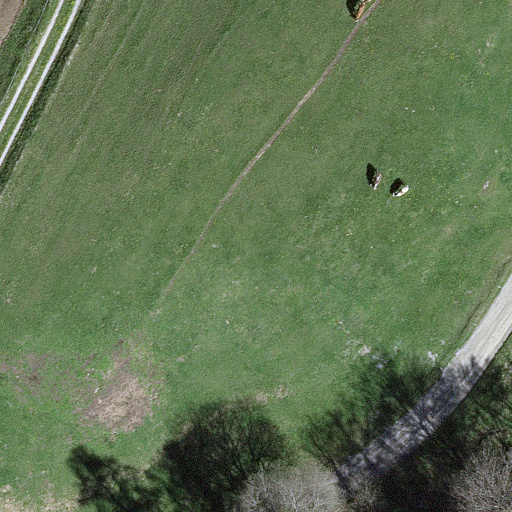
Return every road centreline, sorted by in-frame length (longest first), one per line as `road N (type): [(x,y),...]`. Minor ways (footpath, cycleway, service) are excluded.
road 1 (track): [(511,292),(474,358),(385,450),(283,511)]
road 2 (track): [(0,147),(39,82),(68,0)]
